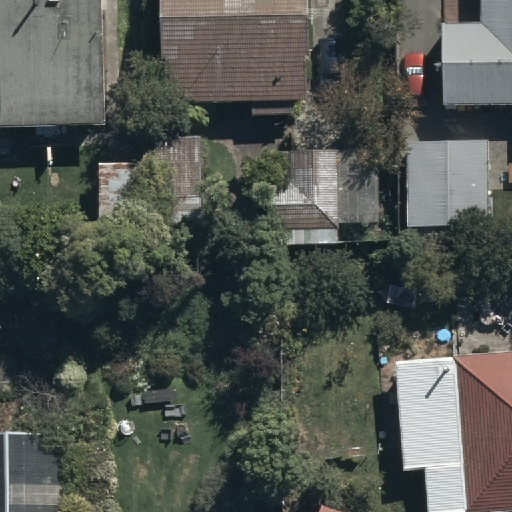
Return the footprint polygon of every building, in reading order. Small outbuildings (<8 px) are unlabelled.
[(101,0),(0,0),(0,137),(106,134),(101,0)] [(170,67),(170,107),(254,107),(254,123),(292,123),(292,105),(304,105),(304,0),(162,0),(162,67),(170,67)] [(511,0),(482,0),(483,27),(443,28),(444,114),(511,112),(511,0)] [(202,232),(203,126),(158,126),(157,232),(202,232)] [(486,144),(409,144),(410,235),(487,234),(486,144)] [(347,239),(347,157),(292,157),(292,187),(271,187),(271,239),(347,239)] [(149,248),(149,167),(102,167),(102,248),(149,248)] [(511,511),(511,360),(395,368),(402,475),(423,473),(425,511),(511,511)] [(72,511),(70,438),(0,439),(0,511),(72,511)]
